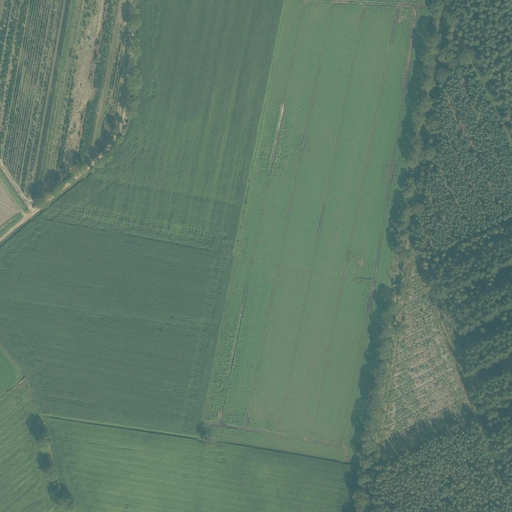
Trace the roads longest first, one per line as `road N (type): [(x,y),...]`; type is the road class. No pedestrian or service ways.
road 1 (track): [(364,511),(447,0)]
road 2 (track): [(0,239),(117,132),(128,94),(130,0)]
